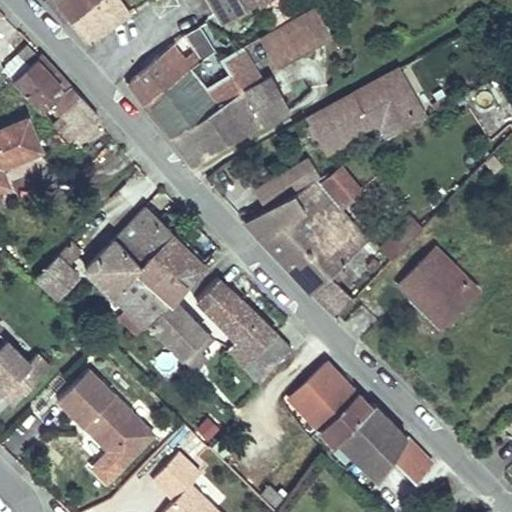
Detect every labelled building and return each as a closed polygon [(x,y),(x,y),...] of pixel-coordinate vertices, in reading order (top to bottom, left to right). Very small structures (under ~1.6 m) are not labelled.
[(48,0),(64,22),(72,16),(59,0),(48,0)] [(59,0),(72,16),(90,0),(59,0)] [(121,0),(90,0),(72,16),(90,41),(130,12),(121,0)] [(268,0),(211,0),(222,19),(226,17),(254,0),(255,0),(259,5),(259,6),(268,0)] [(229,23),(259,5),(255,0),(254,0),(226,17),(229,23)] [(273,28),(298,14),(293,5),(268,19),(273,28)] [(312,6),(298,14),(273,28),(261,35),(278,65),(329,35),(312,6)] [(198,25),(184,33),(201,59),(214,51),(198,25)] [(201,59),(184,33),(129,81),(145,102),(191,67),(201,59)] [(37,54),(27,43),(20,50),(30,61),(37,54)] [(241,92),(263,79),(243,45),(226,56),(222,50),(217,53),(227,70),(241,92)] [(97,113),(41,52),(12,79),(68,140),(97,113)] [(220,104),(191,67),(145,102),(171,136),(205,113),(220,104)] [(398,67),(386,74),(397,94),(409,87),(398,67)] [(204,84),(220,104),(241,92),(227,70),(204,84)] [(322,135),(330,150),(351,138),(349,136),(371,125),(368,120),(375,116),(378,121),(382,129),(420,108),(409,87),(397,94),(386,74),(306,118),(317,138),(322,135)] [(205,113),(171,136),(193,165),(217,148),(289,110),(270,75),(263,79),(241,92),(220,104),(205,113)] [(452,100),(449,93),(431,104),(434,110),(452,100)] [(424,116),(420,108),(382,129),(386,137),(424,116)] [(371,125),(378,121),(375,116),(368,120),(371,125)] [(0,163),(38,148),(26,117),(0,127),(0,163)] [(325,153),(330,150),(322,135),(317,138),(325,153)] [(316,175),(306,158),(256,189),(266,206),(316,175)] [(310,292),(328,275),(366,241),(331,199),(336,195),(343,203),(360,188),(341,165),(324,180),(316,182),(314,180),(294,192),(293,191),(244,220),(310,292)] [(211,337),(172,296),(171,298),(163,290),(175,275),(184,284),(205,265),(143,205),(85,266),(145,324),(148,321),(186,361),(211,337)] [(422,226),(411,215),(379,247),(391,258),(422,226)] [(65,263),(77,250),(68,242),(37,275),(58,294),(77,275),(65,263)] [(415,289),(446,321),(477,290),(435,247),(399,282),(411,294),(415,289)] [(380,264),(373,257),(367,263),(374,270),(380,264)] [(171,298),(184,284),(175,275),(163,290),(171,298)] [(353,298),(328,275),(310,292),(336,316),(353,298)] [(290,346),(218,277),(197,298),(236,337),(228,346),(255,380),(267,370),(290,346)] [(438,328),(446,321),(415,289),(407,297),(438,328)] [(0,390),(1,390),(12,400),(48,364),(36,353),(28,361),(7,340),(0,346),(0,390)] [(347,374),(343,378),(326,361),(288,397),(334,443),(337,440),(378,480),(391,460),(415,483),(432,463),(374,403),(371,406),(349,384),(353,380),(347,374)] [(113,452),(143,422),(88,367),(57,398),(84,424),(87,420),(95,427),(91,431),(113,452)] [(84,424),(91,431),(95,427),(87,420),(84,424)] [(154,432),(143,422),(113,452),(123,463),(154,432)] [(253,433),(238,463),(267,478),(282,448),(253,433)] [(161,511),(220,511),(190,483),(200,472),(178,451),(153,478),(174,498),(161,511)]
